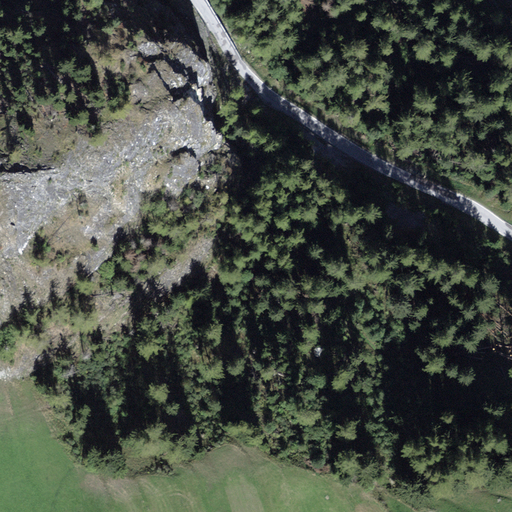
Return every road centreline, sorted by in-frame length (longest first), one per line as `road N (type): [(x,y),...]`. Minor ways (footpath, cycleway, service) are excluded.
road 1 (tertiary): [(511,232),(288,108),(239,63),(198,0)]
road 2 (track): [(511,76),(432,48),(389,0)]
